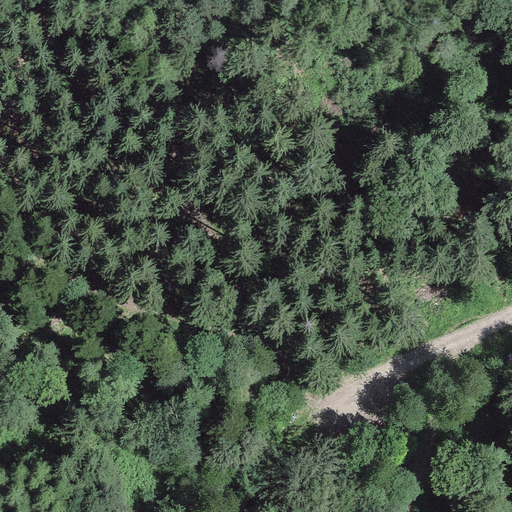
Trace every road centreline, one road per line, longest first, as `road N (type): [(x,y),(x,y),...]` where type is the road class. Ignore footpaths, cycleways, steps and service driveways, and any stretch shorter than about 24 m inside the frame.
road 1 (track): [(511,319),(465,357),(410,511)]
road 2 (track): [(492,329),(383,372),(341,398),(307,437)]
